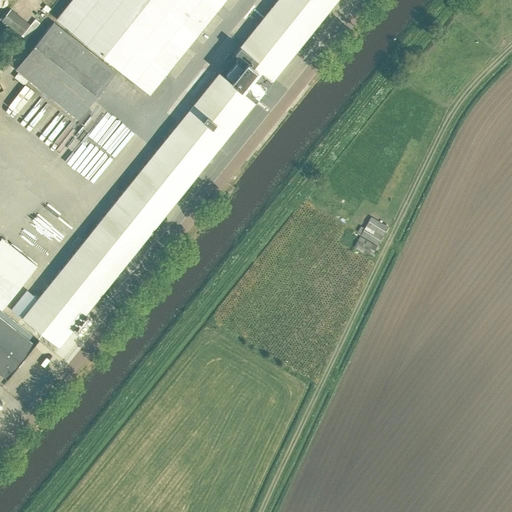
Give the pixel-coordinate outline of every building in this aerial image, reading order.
[(150,94),(225,0),(70,0),(56,19),(150,94)] [(135,255),(338,0),(277,0),(232,57),(228,54),(224,59),(228,62),(97,224),(135,255)] [(2,20),(21,36),(30,26),(10,10),(2,20)] [(16,70),(79,121),(117,73),(54,22),(16,70)] [(19,117),(36,96),(26,88),(9,109),(19,117)] [(378,245),(388,227),(371,217),(360,235),(378,245)] [(60,348),(135,255),(97,224),(22,318),(60,348)] [(379,247),(360,236),(353,247),(366,254),(367,252),(374,256),(379,247)] [(0,239),(0,308),(1,310),(37,265),(2,237),(0,239)] [(0,373),(8,379),(35,346),(0,317),(0,373)]
